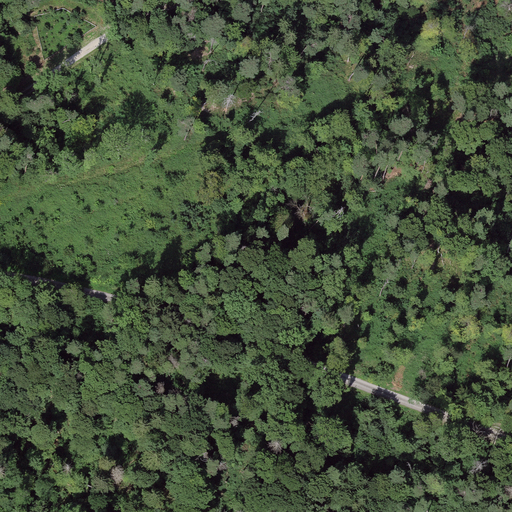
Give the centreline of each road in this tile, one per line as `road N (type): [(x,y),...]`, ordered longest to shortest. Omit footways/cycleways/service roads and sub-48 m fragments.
road 1 (unclassified): [(511,441),(144,307),(0,274)]
road 2 (track): [(183,0),(136,19),(0,110)]
